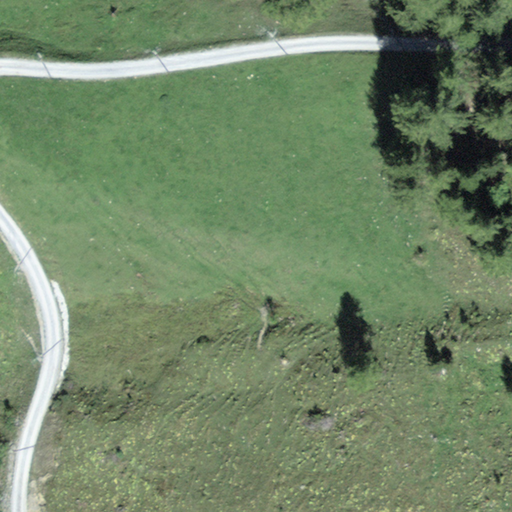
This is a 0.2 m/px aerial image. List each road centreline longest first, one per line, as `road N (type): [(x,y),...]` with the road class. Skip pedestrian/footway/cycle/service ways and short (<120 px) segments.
road 1 (track): [(0,84),(369,26),(511,37)]
road 2 (track): [(27,511),(25,478),(51,374),(50,305),(0,236)]
